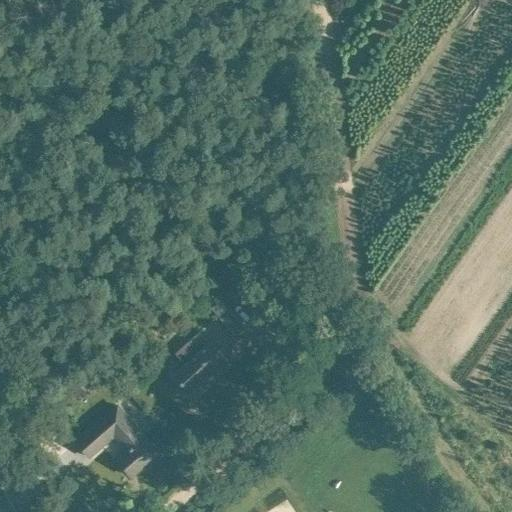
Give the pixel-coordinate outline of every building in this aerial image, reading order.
[(305,260),(295,269),(301,275),(311,267),(305,260)] [(221,299),(212,308),(237,335),(246,326),(221,299)] [(229,362),(209,340),(173,375),(189,392),(203,379),(207,383),(229,362)] [(81,374),(69,385),(77,394),(89,384),(81,374)] [(159,452),(146,437),(118,405),(91,428),(76,442),(90,457),(114,435),(128,451),(118,460),(132,476),(159,452)]
